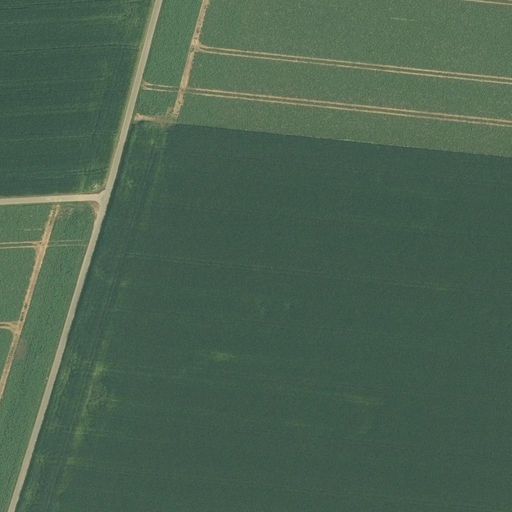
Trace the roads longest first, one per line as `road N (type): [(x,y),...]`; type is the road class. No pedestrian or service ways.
road 1 (unclassified): [(109,198),(13,511)]
road 2 (unclassified): [(162,0),(109,198)]
